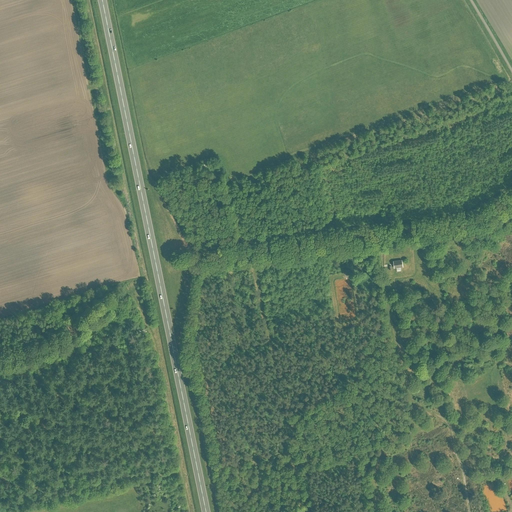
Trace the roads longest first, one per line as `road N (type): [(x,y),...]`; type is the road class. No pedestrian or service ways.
road 1 (trunk): [(206,511),(102,0)]
road 2 (track): [(511,197),(466,222),(208,256)]
road 3 (track): [(469,511),(448,424),(412,401),(379,239)]
